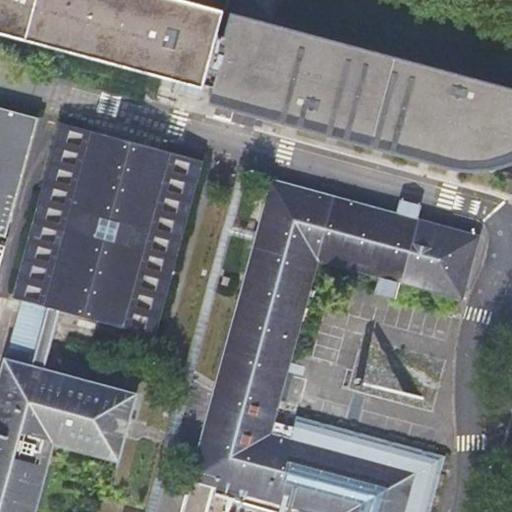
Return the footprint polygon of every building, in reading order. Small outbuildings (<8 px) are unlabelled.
[(0,0),(0,31),(204,87),(225,10),(187,0),(0,0)] [(511,132),(511,86),(313,34),(287,136),(499,192),(511,132)] [(0,237),(5,239),(38,120),(0,109),(0,237)] [(148,335),(152,336),(200,159),(195,158),(64,122),(15,299),(22,301),(48,308),(59,311),(148,335)] [(290,438),(293,426),(274,421),(277,409),(318,258),(463,298),(479,237),(418,219),(397,213),(272,179),(179,511),(403,511),(415,473),(290,438)] [(397,213),(418,219),(422,205),(401,199),(397,213)] [(44,368),(59,311),(48,308),(44,322),(19,315),(7,358),(3,357),(0,367),(0,511),(32,511),(52,441),(116,459),(134,393),(44,368)] [(296,414),(293,426),(290,438),(415,473),(403,511),(429,511),(445,455),(296,414)]
